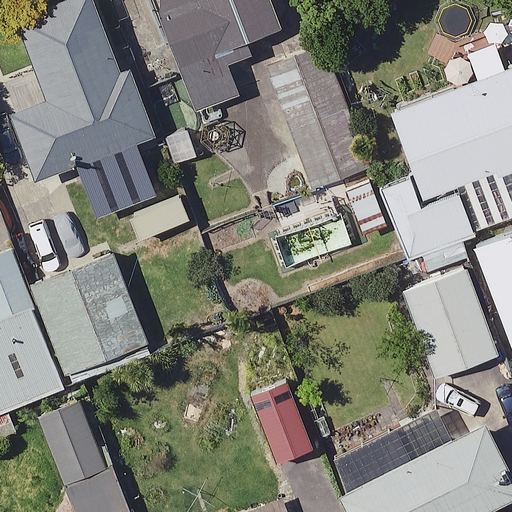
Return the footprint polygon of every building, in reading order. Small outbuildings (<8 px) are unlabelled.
[(157,134),(104,0),(79,0),(24,22),(55,99),(18,113),(43,179),(157,134)] [(283,27),(273,0),(163,0),(201,106),(241,92),(230,60),(255,51),(251,38),(283,27)] [(370,165),(325,48),(274,68),(318,184),(370,165)] [(385,185),(419,274),(475,254),(468,234),(511,217),(511,178),(508,168),(511,166),(511,66),(397,109),(420,172),(385,185)] [(390,224),(373,178),(349,187),(366,233),(390,224)] [(511,233),(478,246),(511,338),(511,233)] [(0,415),(69,386),(9,245),(0,248),(0,438),(5,436),(0,423),(0,415)] [(468,261),(406,283),(440,378),(502,356),(468,261)] [(317,446),(300,396),(263,409),(280,459),(317,446)] [(132,511),(90,397),(45,413),(81,511),(132,511)] [(487,511),(511,500),(511,470),(489,423),(346,492),(355,511),(487,511)]
